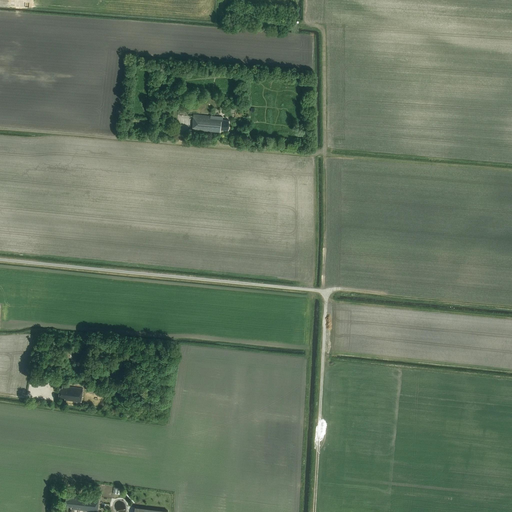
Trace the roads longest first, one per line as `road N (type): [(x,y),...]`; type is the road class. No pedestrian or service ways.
road 1 (track): [(313,511),(320,291),(0,259)]
road 2 (track): [(304,0),(305,23),(321,32),(318,152),(0,128)]
